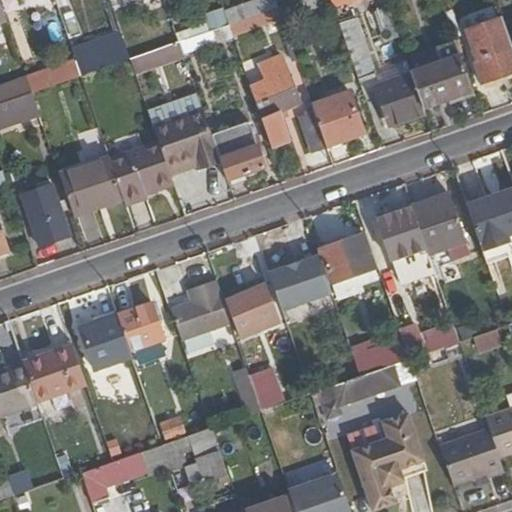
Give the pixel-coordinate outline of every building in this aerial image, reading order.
[(60,0),(54,2),(64,30),(79,25),(70,0),(60,0)] [(228,26),(277,9),(273,0),(265,0),(224,14),(228,26)] [(398,37),(388,8),(377,12),(387,41),(398,37)] [(191,36),(206,31),(198,9),(184,14),(191,36)] [(281,20),(277,9),(228,26),(232,37),(281,20)] [(356,20),(339,26),(358,82),(375,76),(356,20)] [(511,75),(511,45),(503,21),(466,33),(477,63),(473,64),(481,87),(511,75)] [(122,42),(129,61),(178,44),(172,26),(137,38),(134,29),(120,34),(122,42)] [(232,37),(228,26),(178,44),(182,56),(233,39),(232,37)] [(82,55),(89,75),(129,61),(122,42),(82,55)] [(472,92),(455,43),(436,50),(441,65),(411,75),(423,109),(472,92)] [(178,44),(129,61),(134,74),(183,57),(182,56),(178,44)] [(264,84),(250,89),(265,132),(277,128),(274,119),(302,109),(284,59),(258,68),(264,84)] [(26,82),(30,95),(35,93),(32,83),(77,68),(75,63),(26,81),(26,82)] [(32,83),(35,93),(80,78),(77,68),(32,83)] [(423,109),(411,75),(411,74),(375,86),(389,125),(424,113),(423,109)] [(0,105),(30,95),(26,82),(0,91),(0,105)] [(347,94),(311,106),(315,118),(326,148),(362,136),(347,94)] [(0,105),(0,123),(19,117),(21,124),(38,118),(30,95),(0,105)] [(202,114),(153,131),(158,144),(167,171),(194,161),(197,169),(219,162),(219,161),(211,139),(202,114)] [(326,148),(315,118),(301,123),(312,153),(326,148)] [(158,144),(109,161),(123,201),(123,203),(145,196),(144,193),(171,184),(170,179),(167,171),(158,144)] [(257,148),(219,161),(219,162),(226,183),(264,170),(257,148)] [(108,158),(58,175),(70,211),(101,200),(104,208),(123,201),(109,161),(108,158)] [(194,161),(167,171),(170,179),(197,169),(194,161)] [(52,188),(21,198),(39,249),(70,238),(52,188)] [(488,204),(511,195),(511,190),(487,199),(488,204)] [(424,250),(426,256),(464,243),(447,195),(409,209),(424,250)] [(465,206),(481,253),(509,244),(506,238),(511,235),(511,195),(488,204),(487,199),(465,206)] [(70,211),(73,218),(104,208),(101,200),(70,211)] [(424,250),(409,209),(388,216),(390,222),(378,226),(391,261),(424,250)] [(361,237),(319,252),(332,289),(374,274),(361,237)] [(316,258),(267,275),(280,312),(329,295),(316,258)] [(229,325),(215,283),(183,294),(187,305),(169,311),(180,342),(229,325)] [(226,304),(240,338),(278,322),(264,288),(226,304)] [(150,305),(116,317),(128,352),(162,340),(150,305)] [(128,352),(116,317),(78,330),(92,371),(130,359),(128,352)] [(408,361),(422,356),(413,329),(398,334),(403,347),(408,361)] [(494,350),(490,339),(476,344),(480,355),(494,350)] [(22,365),(34,401),(83,384),(71,347),(21,365),(22,365)] [(391,367),(408,361),(403,347),(368,358),(366,351),(351,356),(358,378),(391,367)] [(0,419),(36,407),(34,401),(22,365),(0,373),(0,419)] [(116,365),(92,374),(98,389),(121,380),(116,365)] [(358,378),(334,386),(340,405),(397,385),(391,367),(358,378)] [(247,416),(259,412),(247,377),(245,371),(233,376),(247,416)] [(266,410),(271,408),(259,373),(247,377),(259,412),(266,410)] [(497,460),(511,454),(511,410),(483,420),(487,432),(497,460)] [(373,511),(393,505),(387,490),(386,487),(401,481),(397,471),(421,463),(405,415),(379,424),(385,441),(349,453),(369,511),(373,511)] [(183,434),(178,420),(158,427),(163,441),(183,434)] [(485,479),(501,474),(497,460),(487,432),(438,449),(451,487),(484,475),(485,479)] [(226,475),(218,454),(216,454),(212,444),(192,451),(198,468),(186,472),(191,486),(203,481),(204,482),(226,475)] [(138,454),(111,463),(117,482),(145,473),(138,454)] [(111,463),(79,474),(89,504),(108,497),(104,487),(117,482),(111,463)] [(13,495),(32,488),(24,469),(6,476),(13,495)] [(348,511),(336,475),(287,492),(288,497),(293,511),(348,511)] [(4,477),(0,478),(0,498),(10,495),(4,477)] [(386,487),(387,490),(402,485),(401,482),(401,481),(386,487)] [(293,511),(288,497),(246,511),(293,511)]
